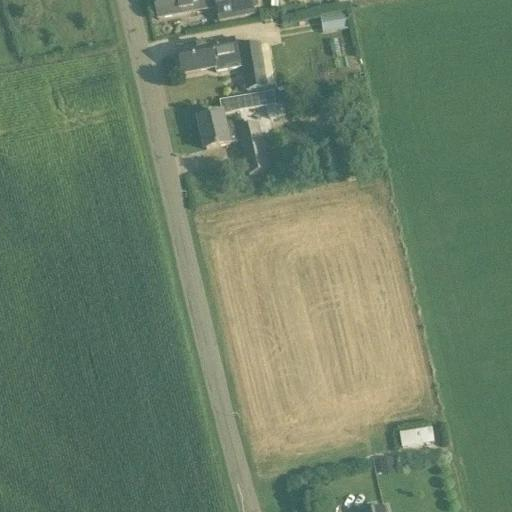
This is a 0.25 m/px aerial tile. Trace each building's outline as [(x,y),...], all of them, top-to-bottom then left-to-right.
[(153,0),(158,21),(217,10),(219,23),(255,16),(251,0),(153,0)] [(323,35),(349,31),(346,13),(320,18),(323,35)] [(215,75),(240,70),(244,93),(267,90),(267,89),(275,87),(268,46),(261,48),(260,45),(236,50),(234,42),(211,46),(211,45),(177,51),(182,77),(214,70),(215,75)] [(224,125),(223,118),(267,109),(269,120),(285,118),(283,105),(275,107),(273,94),(220,103),(222,115),(197,121),(204,152),(240,144),(248,178),(269,173),(258,126),(243,130),(241,121),(224,125)] [(402,448),(435,443),(432,428),(399,434),(402,448)] [(393,460),(378,462),(380,478),(396,476),(393,460)]
